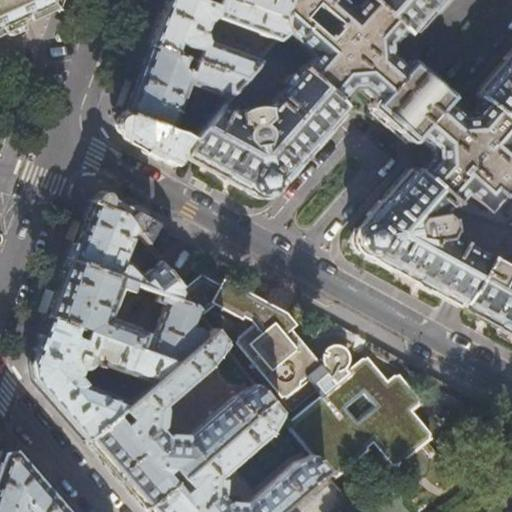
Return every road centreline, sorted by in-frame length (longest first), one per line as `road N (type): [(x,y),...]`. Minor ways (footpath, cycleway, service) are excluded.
road 1 (residential): [(511,385),(60,137)]
road 2 (tertiary): [(0,297),(60,137)]
road 3 (tertiary): [(60,137),(110,0)]
